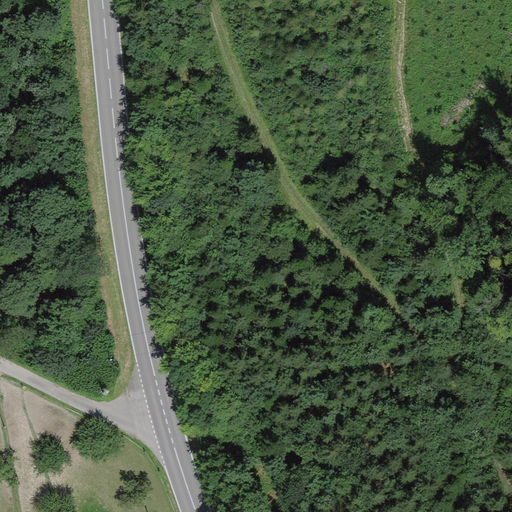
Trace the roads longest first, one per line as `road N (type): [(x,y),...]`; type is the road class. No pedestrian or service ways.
road 1 (tertiary): [(102,0),(128,239),(167,424)]
road 2 (unclassified): [(167,424),(0,357)]
